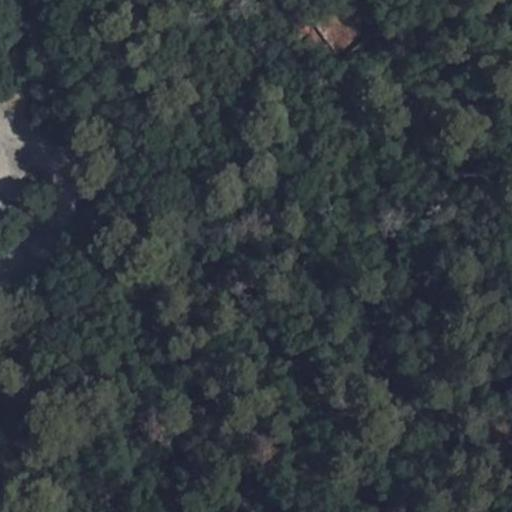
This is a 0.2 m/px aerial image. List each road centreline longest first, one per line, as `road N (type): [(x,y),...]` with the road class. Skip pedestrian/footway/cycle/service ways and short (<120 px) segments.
road 1 (unknown): [(76,200),(148,221),(373,427),(425,437),(511,418)]
road 2 (residential): [(0,270),(41,241),(76,200),(63,164),(0,120)]
